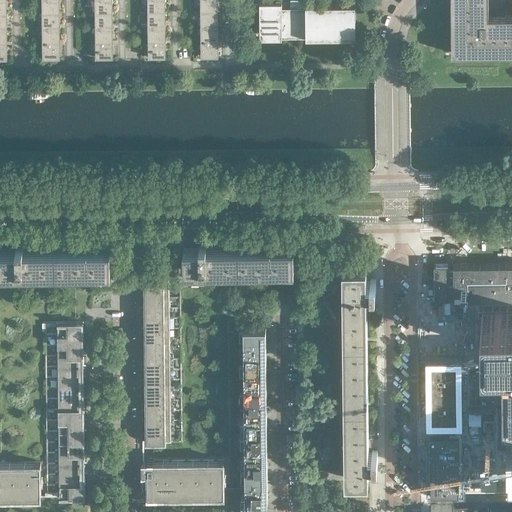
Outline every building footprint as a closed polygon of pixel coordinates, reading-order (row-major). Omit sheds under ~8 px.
[(59,12),(59,0),(42,0),(42,12),(59,12)] [(112,11),(111,0),(95,0),(95,12),(112,11)] [(165,11),(164,0),(147,0),(148,11),(165,11)] [(218,10),(217,0),(200,0),(201,11),(218,10)] [(450,0),(451,53),(511,52),(511,14),(488,15),(488,0),(450,0)] [(355,37),(355,4),(305,5),(306,8),(302,8),(301,2),(296,2),(291,2),(291,8),(265,8),(265,3),(260,3),(260,9),(260,38),(282,38),(282,37),(306,37),(355,37)] [(218,40),(218,23),(218,10),(201,11),(201,40),(218,40)] [(112,41),(112,24),(112,11),(95,12),(95,41),(112,41)] [(165,40),(165,23),(165,11),(148,11),(148,41),(165,40)] [(59,42),(59,24),(59,12),(42,12),(43,42),(59,42)] [(165,56),(165,45),(165,40),(148,41),(148,56),(165,56)] [(218,56),(218,44),(218,40),(201,40),(201,56),(218,56)] [(112,57),(112,45),(112,41),(95,41),(96,57),(112,57)] [(60,57),(60,45),(59,42),(43,42),(43,57),(60,57)] [(294,269),(294,248),(216,249),(216,242),(207,242),(207,241),(200,242),(200,249),(184,249),(184,247),(184,270),(294,269)] [(111,271),(110,250),(33,251),(33,244),(24,244),(24,243),(17,244),(17,251),(1,251),(1,272),(111,271)] [(511,296),(511,261),(454,263),(454,265),(449,265),(449,263),(434,263),(434,297),(449,297),(449,296),(454,296),(454,297),(487,296),(500,296),(511,296)] [(366,451),(364,290),(370,290),(370,291),(376,291),(376,279),(370,279),(370,280),(364,280),(364,264),(343,264),(345,478),(366,477),(366,461),(372,461),(372,462),(378,462),(377,450),(372,450),(372,451),(366,451)] [(168,276),(145,276),(147,283),(147,286),(147,287),(168,286),(168,279),(172,279),(172,276),(168,276)] [(172,286),(168,286),(147,287),(147,286),(145,286),(147,293),(147,296),(147,297),(168,297),(168,289),(172,289),(172,286)] [(173,297),(168,297),(147,297),(147,296),(145,296),(147,303),(147,306),(147,307),(169,307),(169,299),(173,299),(173,297)] [(458,359),(430,359),(430,419),(448,418),(448,431),(430,431),(431,491),(437,490),(477,490),(480,490),(511,489),(511,305),(500,306),(500,296),(487,296),(487,306),(479,306),(479,325),(482,325),(482,332),(479,333),(479,346),(483,346),(483,362),(458,362),(458,359)] [(439,300),(439,313),(444,313),(444,330),(456,330),(456,315),(451,316),(451,300),(439,300)] [(173,307),(169,307),(147,307),(147,306),(145,306),(147,314),(147,317),(169,317),(169,309),(173,309),(173,307)] [(173,317),(169,317),(147,317),(145,317),(147,324),(147,327),(147,328),(169,327),(169,322),(169,319),(173,319),(173,317)] [(0,420),(0,495),(55,495),(60,495),(80,495),(78,322),(58,322),(54,322),(43,322),(44,420),(0,420)] [(266,361),(266,326),(244,326),(244,362),(266,361)] [(169,335),(169,327),(147,328),(147,332),(146,339),(147,339),(147,338),(169,338),(173,338),(173,335),(169,335)] [(169,346),(169,338),(147,338),(147,339),(147,342),(146,349),(147,349),(147,348),(169,348),(173,348),(173,346),(169,346)] [(146,359),(148,359),(148,358),(169,358),(173,358),(173,356),(169,356),(169,348),(147,348),(147,349),(147,352),(146,359)] [(169,366),(169,358),(148,358),(148,359),(148,362),(146,369),(148,369),(169,368),(173,368),(173,366),(169,366)] [(266,396),(266,361),(244,362),(245,397),(266,396)] [(169,376),(169,368),(148,369),(148,372),(146,379),(148,379),(169,379),(173,379),(173,376),(169,376)] [(169,386),(169,379),(148,379),(148,383),(146,390),(148,390),(148,389),(169,389),(174,389),(173,386),(169,386)] [(170,396),(169,389),(148,389),(148,390),(148,393),(146,400),(148,400),(148,399),(170,399),(174,399),(174,396),(170,396)] [(267,432),(266,396),(245,397),(245,432),(267,432)] [(170,407),(170,399),(148,399),(148,400),(148,403),(146,410),(148,410),(148,409),(170,409),(174,409),(174,407),(170,407)] [(170,417),(170,409),(148,409),(148,410),(148,413),(147,420),(148,420),(170,419),(174,419),(174,417),(170,417)] [(170,427),(170,419),(148,420),(148,423),(147,430),(148,430),(170,430),(174,429),(174,427),(170,427)] [(170,437),(170,430),(148,430),(148,434),(147,441),(170,440),(174,440),(174,437),(170,437)] [(267,467),(267,432),(245,432),(245,467),(267,467)] [(224,467),(224,463),(224,459),(218,459),(218,462),(214,462),(214,460),(208,460),(208,462),(208,464),(205,464),(200,464),(200,463),(193,463),(193,464),(191,464),(185,464),(185,463),(179,463),(179,461),(172,461),(172,463),(164,463),(163,460),(154,460),(154,458),(148,458),(148,460),(143,460),(143,462),(143,479),(143,483),(148,482),(148,493),(152,492),(153,492),(153,493),(164,493),(164,490),(179,493),(179,490),(194,493),(194,489),(209,493),(209,489),(224,492),(224,488),(224,479),(227,479),(225,473),(227,467),(224,467)] [(267,502),(267,484),(267,467),(245,467),(246,502),(267,502)]
